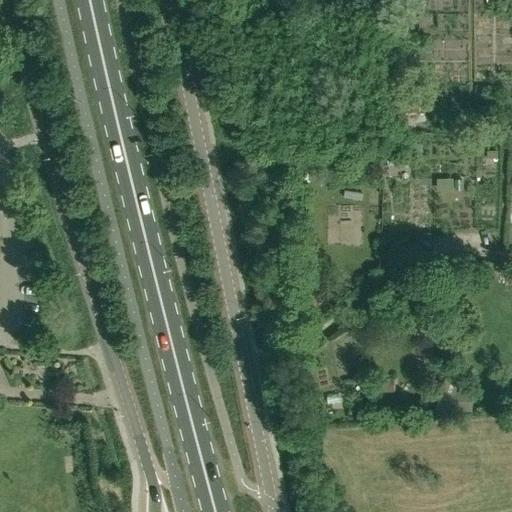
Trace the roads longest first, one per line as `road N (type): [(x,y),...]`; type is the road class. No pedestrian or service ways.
road 1 (secondary): [(11,0),(155,511)]
road 2 (primary): [(213,511),(89,0)]
road 3 (secondary): [(272,511),(168,0)]
road 4 (track): [(243,358),(307,343),(398,271),(427,258),(511,257)]
